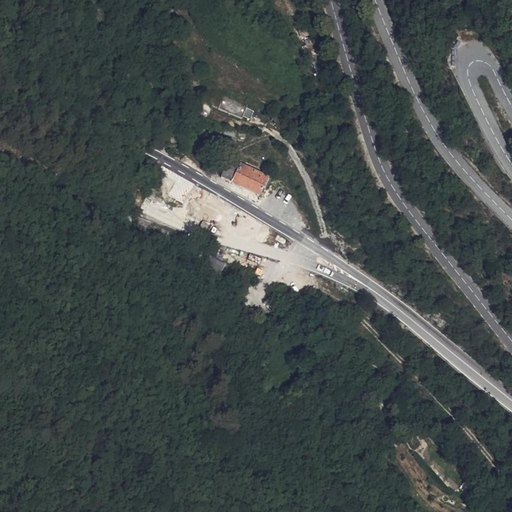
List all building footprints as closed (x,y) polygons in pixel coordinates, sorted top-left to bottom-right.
[(251,113),(253,108),(229,100),(223,114),(247,123),(248,119),(255,122),(257,115),(251,113)] [(238,144),(207,130),(203,140),(234,153),(238,144)] [(243,170),(227,162),(220,178),(226,181),(225,183),(263,201),(271,182),(243,169),(243,170)] [(186,232),(180,236),(185,244),(192,240),(186,232)] [(225,265),(210,257),(205,267),(220,275),(225,265)] [(388,390),(396,400),(403,395),(394,385),(388,390)] [(440,445),(433,434),(424,440),(431,451),(440,445)]
